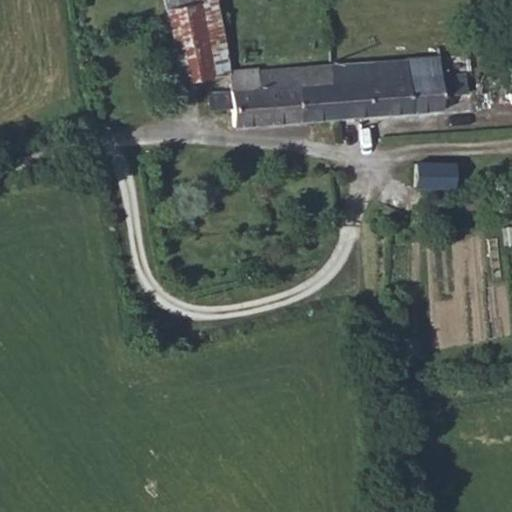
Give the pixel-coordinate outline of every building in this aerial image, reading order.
[(186,0),(199,73),(227,68),(226,57),(242,55),(239,38),(246,37),(239,0),(186,0)] [(353,57),(359,113),(456,109),(459,93),(483,91),(483,85),(482,74),(462,75),(460,51),(353,57)] [(278,116),(359,113),(353,57),(274,61),(278,116)] [(259,117),(278,116),(274,61),(247,62),(247,80),(229,80),(230,114),(259,117)] [(459,93),(456,109),(500,107),(501,85),(483,85),(483,91),(459,93)] [(427,185),(468,186),(471,163),(429,161),(427,185)] [(406,353),(413,355),(418,352),(425,345),(424,335),(421,333),(412,332),(406,336),(403,340),(402,347),(406,353)]
